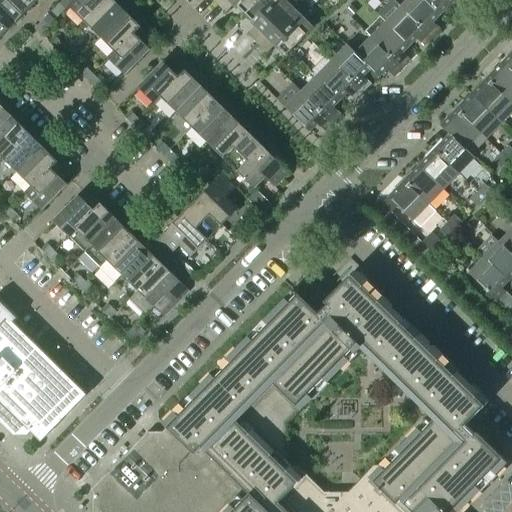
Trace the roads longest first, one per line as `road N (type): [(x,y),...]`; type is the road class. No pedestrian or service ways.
road 1 (residential): [(317,204),(511,2)]
road 2 (residential): [(511,396),(317,204)]
road 3 (residential): [(127,391),(317,204)]
road 4 (residential): [(127,391),(0,267)]
road 5 (residential): [(17,502),(127,391)]
road 6 (residential): [(0,263),(106,153)]
road 7 (residential): [(102,110),(79,90),(57,112),(3,58)]
road 8 (residential): [(102,110),(188,23)]
